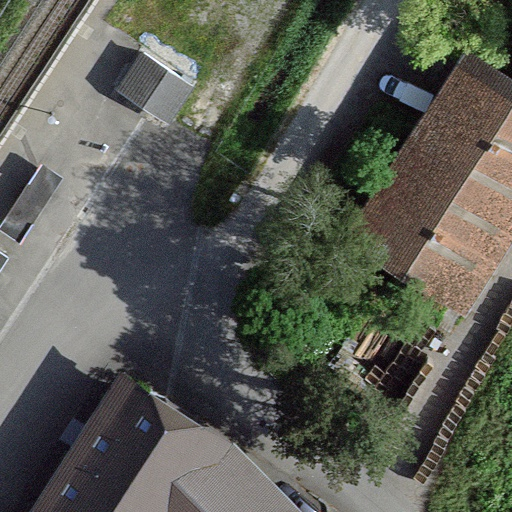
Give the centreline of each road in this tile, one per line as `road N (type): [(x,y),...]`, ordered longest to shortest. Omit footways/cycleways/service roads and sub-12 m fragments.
road 1 (residential): [(391,511),(188,306),(111,260),(0,419)]
road 2 (track): [(386,0),(188,306)]
